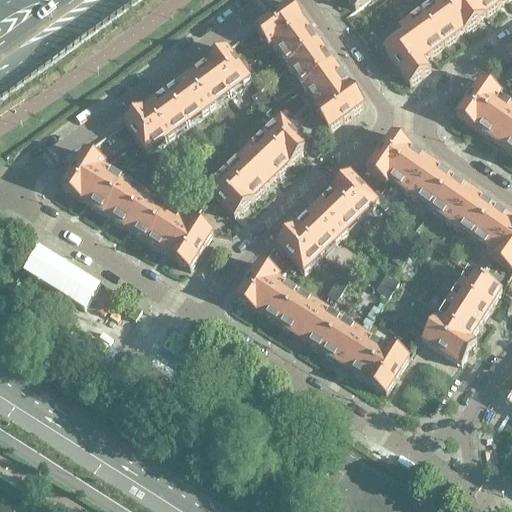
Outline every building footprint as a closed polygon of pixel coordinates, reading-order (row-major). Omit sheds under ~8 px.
[(344,0),(345,1),(345,0),(356,14),(374,0),(344,0)] [(486,20),(470,0),(454,0),(444,7),(465,35),(486,20)] [(507,5),(502,0),(470,0),(486,20),(507,5)] [(393,12),(387,4),(381,8),(387,16),(393,12)] [(465,35),(444,7),(442,4),(434,9),(436,13),(423,22),(444,51),(465,35)] [(272,50),(305,26),(291,6),(277,16),(268,22),(269,22),(255,32),(269,52),(272,50)] [(387,16),(381,8),(375,13),(380,21),(387,16)] [(399,20),(393,12),(387,16),(393,24),(399,20)] [(393,24),(387,16),(380,21),(386,29),(393,24)] [(444,51),(423,22),(410,32),(408,28),(401,33),(405,39),(424,65),(444,51)] [(321,48),(305,26),(272,50),(278,59),(282,56),(291,69),(321,48)] [(424,65),(405,39),(384,54),(394,68),(395,70),(400,76),(410,90),(431,75),(424,65)] [(306,88),(335,67),(321,48),(291,69),(287,72),(294,81),(298,78),(306,88)] [(242,72),(237,66),(227,52),(206,67),(227,97),(240,87),(243,91),(251,85),(247,79),(242,72)] [(248,68),(243,62),(237,66),(242,72),(248,68)] [(227,97),(206,67),(186,82),(210,116),(218,110),(215,106),(227,97)] [(335,67),(306,88),(301,91),(309,102),(313,99),(322,111),(351,90),(335,67)] [(252,74),(248,68),(242,72),(247,79),(252,74)] [(210,116),(186,82),(165,98),(186,127),(199,117),(202,121),(210,116)] [(477,134),(496,106),(502,98),(481,83),(472,97),(471,97),(465,105),(466,106),(456,120),(477,134)] [(352,119),(365,109),(351,90),(322,111),(315,115),(330,135),(343,125),(344,126),(352,120),(352,119)] [(266,103),(260,95),(252,101),(259,109),(266,103)] [(186,127),(165,98),(144,113),(165,142),(168,146),(176,140),(173,136),(186,127)] [(273,111),(266,103),(259,109),(265,117),(273,111)] [(497,149),(511,127),(511,112),(510,116),(496,106),(477,134),(497,149)] [(165,142),(144,113),(123,128),(132,140),(136,146),(141,152),(147,161),(154,156),(151,152),(165,142)] [(292,133),(286,127),(281,121),(274,128),(277,131),(265,142),(291,169),(309,151),(297,138),(292,133)] [(297,128),(292,122),(286,127),(292,133),(297,128)] [(231,134),(226,127),(220,131),(226,138),(231,134)] [(511,158),(511,127),(497,149),(511,158)] [(302,133),(297,128),(292,133),(297,138),(302,133)] [(226,138),(220,131),(215,136),(220,143),(226,138)] [(237,141),(231,134),(226,138),(231,145),(237,141)] [(231,145),(226,138),(220,143),(226,149),(231,145)] [(393,181),(413,152),(392,138),(382,152),(382,151),(376,160),(367,174),(388,188),(393,181)] [(136,146),(132,140),(126,145),(130,151),(136,146)] [(291,169),(265,142),(253,154),(250,150),(244,157),(272,186),(291,169)] [(141,152),(136,146),(130,151),(135,157),(141,152)] [(192,160),(185,152),(178,158),(184,166),(192,160)] [(411,201),(434,168),(413,152),(393,181),(408,191),(405,196),(411,201)] [(82,206),(104,172),(105,169),(85,155),(75,170),(75,169),(70,178),(61,192),(82,206)] [(272,186),(244,157),(237,163),(240,167),(228,179),(253,205),(272,186)] [(198,168),(192,160),(184,166),(191,174),(198,168)] [(435,211),(455,182),(434,168),(411,201),(418,206),(422,201),(435,211)] [(157,183),(163,174),(157,171),(151,179),(157,183)] [(104,220),(123,190),(110,181),(112,177),(104,172),(82,206),(104,220)] [(163,186),(168,178),(163,174),(157,183),(163,186)] [(379,206),(372,200),(351,177),(332,195),(361,225),(373,213),(375,215),(381,209),(379,206)] [(253,205),(228,179),(215,191),(212,187),(206,193),(210,197),(215,202),(221,208),(235,223),(253,205)] [(453,230),(476,197),(455,182),(435,211),(449,220),(446,225),(453,230)] [(124,233),(143,203),(136,198),(139,194),(126,186),(123,190),(104,220),(124,233)] [(384,201),(381,198),(378,194),(372,200),(379,206),(384,201)] [(361,225),(332,195),(312,214),(341,244),(343,246),(350,238),(348,237),(361,225)] [(209,208),(215,202),(210,197),(203,202),(209,208)] [(477,240),(497,212),(476,197),(453,230),(459,235),(463,230),(477,240)] [(147,248),(166,218),(151,208),(154,204),(146,199),(143,203),(124,233),(147,248)] [(391,208),(384,201),(379,206),(381,209),(385,213),(391,208)] [(215,214),(221,208),(215,202),(209,208),(215,214)] [(494,259),(511,233),(511,222),(497,212),(477,240),(490,249),(487,254),(494,259)] [(341,244),(312,214),(294,231),(318,257),(330,245),(335,250),(341,244)] [(168,261),(190,227),(184,223),(182,227),(166,218),(147,248),(168,261)] [(205,252),(213,238),(214,238),(192,224),(190,227),(168,261),(190,275),(199,261),(205,252)] [(318,257),(294,231),(276,249),(285,258),(291,264),(297,270),(305,278),(311,272),(307,268),(318,257)] [(415,250),(421,240),(408,231),(401,242),(415,250)] [(511,233),(494,259),(492,262),(511,276),(511,233)] [(435,254),(441,244),(434,240),(428,250),(435,254)] [(441,259),(448,249),(441,244),(435,254),(441,259)] [(406,264),(410,258),(400,251),(396,258),(406,264)] [(291,264),(285,258),(281,263),(286,269),(291,264)] [(402,271),(406,264),(396,258),(392,265),(402,271)] [(297,270),(291,264),(286,269),(292,274),(297,270)] [(256,317),(278,282),(280,280),(259,267),(250,281),(244,289),(245,289),(235,304),(256,317)] [(478,280),(483,273),(474,268),(470,275),(473,276),(478,280)] [(487,286),(492,279),(483,273),(478,280),(487,286)] [(388,290),(393,281),(400,286),(403,280),(396,276),(393,281),(387,277),(381,285),(388,290)] [(472,343),(494,309),(503,295),(487,286),(478,280),(473,276),(465,289),(460,286),(448,305),(445,310),(449,313),(442,324),(472,343)] [(376,294),(381,285),(369,278),(364,286),(376,294)] [(346,293),(350,287),(340,281),(336,287),(346,293)] [(394,294),(400,286),(393,281),(388,290),(394,294)] [(278,331),(297,301),(283,292),(286,287),(278,282),(256,317),(278,331)] [(383,298),(388,290),(381,285),(376,294),(383,298)] [(346,293),(336,287),(332,293),(342,300),(346,293)] [(389,302),(394,294),(388,290),(383,298),(389,302)] [(338,306),(342,300),(332,293),(328,300),(338,306)] [(300,345),(322,310),(313,304),(310,309),(297,301),(278,331),(300,345)] [(321,358),(340,328),(326,319),(329,315),(322,310),(300,345),(321,358)] [(477,347),(472,343),(442,324),(438,322),(429,336),(424,344),(423,346),(462,371),(477,347)] [(344,373),(366,338),(343,323),(340,328),(321,358),(344,373)] [(395,338),(401,329),(394,324),(388,334),(395,338)] [(429,336),(413,325),(408,333),(424,344),(429,336)] [(401,343),(408,333),(401,329),(395,338),(401,343)] [(366,387),(385,357),(371,348),(374,343),(366,338),(344,373),(366,387)] [(401,377),(410,362),(390,350),(385,357),(366,387),(386,400),(395,385),(396,386),(401,377)]
